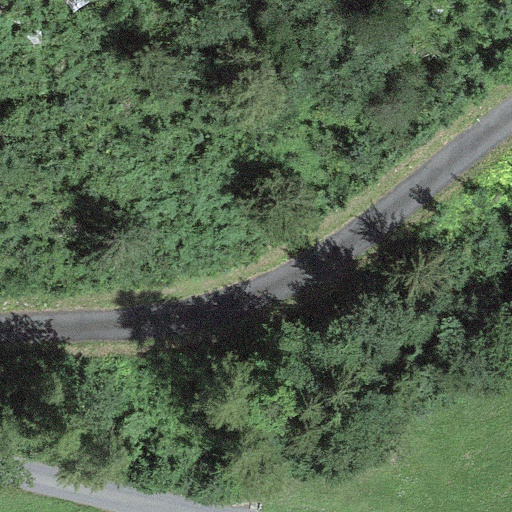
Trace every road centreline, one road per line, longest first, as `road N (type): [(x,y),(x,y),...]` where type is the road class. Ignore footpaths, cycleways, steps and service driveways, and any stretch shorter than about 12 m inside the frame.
road 1 (track): [(511,120),(313,271),(199,309),(100,328),(0,332)]
road 2 (unclassified): [(0,473),(176,511)]
